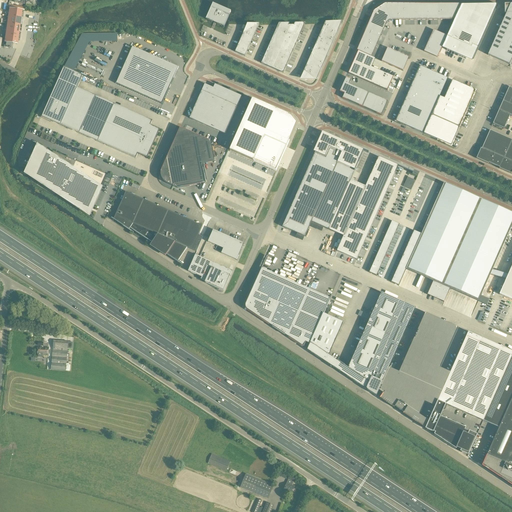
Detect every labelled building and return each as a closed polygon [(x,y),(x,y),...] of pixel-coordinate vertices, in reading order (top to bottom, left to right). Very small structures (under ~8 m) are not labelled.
[(473,59),(497,4),(461,5),(448,34),(453,36),(447,50),(466,59),(467,56),(473,59)] [(510,65),(511,59),(511,4),(505,4),(505,13),(506,13),(488,55),(510,65)] [(454,20),(460,5),(446,6),(446,20),(454,20)] [(398,20),(398,6),(385,6),(380,9),(389,22),(391,20),(398,20)] [(224,27),(229,15),(211,7),(206,19),(224,27)] [(24,11),(9,8),(8,16),(23,18),(24,11)] [(389,22),(380,9),(375,13),(370,24),(383,30),(386,24),(389,22)] [(22,25),(23,18),(8,16),(7,23),(22,25)] [(21,33),(22,25),(7,23),(6,31),(13,32),(21,33)] [(383,30),(370,24),(368,30),(381,35),(383,30)] [(272,68),(291,25),(278,25),(262,63),(272,68)] [(291,25),(272,68),(283,73),(304,25),(291,25)] [(341,25),(324,25),(301,77),(318,77),(341,25)] [(246,26),(235,52),(245,56),(258,26),(246,26)] [(378,41),(381,35),(368,30),(365,35),(378,41)] [(11,43),(13,32),(6,31),(3,47),(11,48),(11,43)] [(444,42),(447,36),(434,31),(431,36),(444,42)] [(19,40),(21,33),(13,32),(11,43),(17,44),(17,40),(19,40)] [(376,46),(378,41),(365,35),(363,41),(376,46)] [(442,48),(444,42),(431,36),(429,42),(442,48)] [(374,52),(376,46),(363,41),(360,46),(374,52)] [(437,57),(442,48),(429,42),(424,52),(437,57)] [(371,57),(374,52),(360,46),(358,51),(371,57)] [(116,84),(162,104),(178,67),(133,47),(116,84)] [(387,64),(393,51),(387,48),(382,62),(387,64)] [(351,64),(347,73),(385,90),(391,77),(369,67),(373,58),(357,51),(353,60),(357,62),(355,66),(351,64)] [(393,66),(398,53),(393,51),(387,64),(393,66)] [(403,71),(408,58),(398,53),(393,66),(403,71)] [(448,79),(420,66),(396,121),(423,134),(432,114),(440,97),(448,79)] [(150,125),(152,121),(78,87),(83,76),(74,72),(64,67),(42,117),(50,121),(136,159),(138,154),(147,158),(160,129),(150,125)] [(381,115),(388,101),(349,84),(351,79),(346,77),(340,91),(345,93),(343,98),(381,115)] [(444,99),(440,97),(432,114),(460,126),(475,91),(452,81),(444,99)] [(190,118),(225,134),(242,96),(215,85),(213,88),(205,84),(190,118)] [(511,88),(509,87),(499,110),(510,115),(511,116),(511,88)] [(252,99),(230,151),(276,171),(279,165),(286,147),(292,134),(297,124),(297,123),(296,123),(291,116),(290,116),(252,99)] [(499,110),(493,124),(504,129),(510,115),(499,110)] [(432,114),(423,134),(451,146),(460,126),(432,114)] [(205,183),(201,164),(215,161),(211,141),(180,128),(176,138),(180,159),(165,161),(163,167),(162,170),(161,171),(161,172),(161,173),(161,174),(161,175),(161,176),(162,177),(162,178),(163,180),(163,181),(164,181),(165,182),(165,183),(166,183),(167,184),(177,188),(205,183)] [(481,151),(478,158),(500,168),(499,169),(511,140),(490,130),(482,149),(481,148),(480,151),(481,151)] [(315,153),(282,227),(305,237),(311,222),(329,230),(343,236),(337,251),(357,260),(398,166),(413,173),(412,174),(413,172),(399,166),(379,157),(365,187),(351,180),(363,151),(364,150),(322,132),(313,152),(315,153)] [(511,140),(499,169),(502,170),(502,169),(511,173),(511,170),(511,140)] [(62,194),(76,162),(53,152),(52,155),(48,152),(37,176),(41,179),(39,184),(62,194)] [(107,177),(107,176),(76,162),(62,194),(66,195),(89,211),(91,206),(93,207),(107,177)] [(511,213),(444,183),(406,270),(407,268),(434,280),(433,282),(427,295),(428,295),(428,293),(444,300),(444,302),(450,289),(451,287),(479,300),(481,296),(490,275),(506,280),(508,275),(492,270),(511,225),(511,213)] [(112,218),(111,218),(133,233),(134,233),(129,230),(130,229),(152,243),(151,244),(147,241),(147,242),(151,245),(166,255),(182,265),(178,262),(187,248),(192,250),(203,226),(153,204),(151,209),(142,205),(144,200),(126,192),(115,216),(118,217),(116,221),(112,218)] [(244,245),(213,231),(208,242),(223,249),(221,253),(237,260),(244,245)] [(247,310),(288,337),(306,296),(259,275),(272,246),(272,245),(246,304),(245,305),(245,306),(245,307),(246,308),(246,309),(247,309),(247,310)] [(288,254),(281,273),(289,275),(290,272),(287,271),(291,262),(294,256),(288,254)] [(195,255),(188,271),(201,278),(201,279),(200,279),(205,281),(205,282),(223,291),(232,271),(195,255)] [(295,272),(292,272),(291,277),(299,278),(301,265),(296,265),(295,272)] [(511,266),(508,275),(506,280),(499,295),(511,300),(511,266)] [(181,279),(183,277),(178,271),(177,272),(175,271),(174,272),(181,279)] [(306,296),(288,337),(303,347),(306,342),(309,344),(330,298),(309,289),(306,296)] [(367,390),(376,396),(415,308),(381,293),(348,368),(345,366),(345,365),(337,360),(337,361),(329,355),(343,323),(323,314),(307,350),(333,367),(340,372),(366,389),(367,389),(367,390)] [(441,368),(459,328),(425,313),(399,372),(389,368),(379,391),(383,394),(380,398),(394,407),(404,413),(404,414),(425,428),(429,421),(420,415),(425,402),(435,407),(438,401),(450,372),(441,368)] [(483,421),(511,356),(511,351),(495,344),(490,356),(476,350),(481,338),(468,332),(450,372),(438,401),(447,405),(483,421)] [(53,341),(51,370),(66,371),(68,342),(53,341)] [(37,347),(37,355),(48,356),(48,347),(43,347),(43,342),(38,342),(37,345),(40,346),(40,347),(37,347)] [(511,397),(511,356),(483,421),(499,428),(511,397)] [(511,397),(499,428),(482,466),(484,468),(485,467),(499,476),(500,477),(501,476),(510,480),(509,483),(511,484),(511,397)] [(447,405),(438,401),(435,407),(429,421),(425,428),(425,429),(433,432),(434,432),(435,432),(434,435),(456,449),(457,448),(461,449),(460,452),(468,455),(477,435),(469,431),(469,432),(465,430),(466,428),(442,417),(440,417),(443,410),(445,409),(447,405)] [(211,454),(207,464),(226,472),(230,462),(211,454)] [(246,474),(241,488),(269,499),(274,485),(246,474)] [(286,483),(283,492),(291,495),(295,486),(286,483)] [(257,498),(251,511),(256,511),(262,500),(257,498)] [(267,503),(262,511),(271,511),(274,506),(267,503)]
